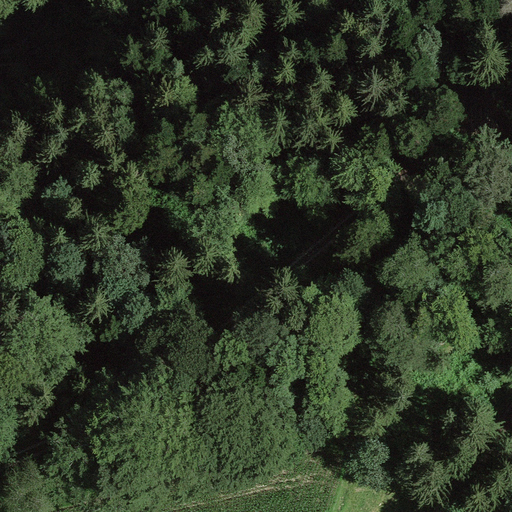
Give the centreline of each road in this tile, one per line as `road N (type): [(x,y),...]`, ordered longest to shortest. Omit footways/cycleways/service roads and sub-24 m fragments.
road 1 (track): [(511,151),(464,148),(396,181),(129,406),(0,461)]
road 2 (track): [(440,511),(511,409)]
